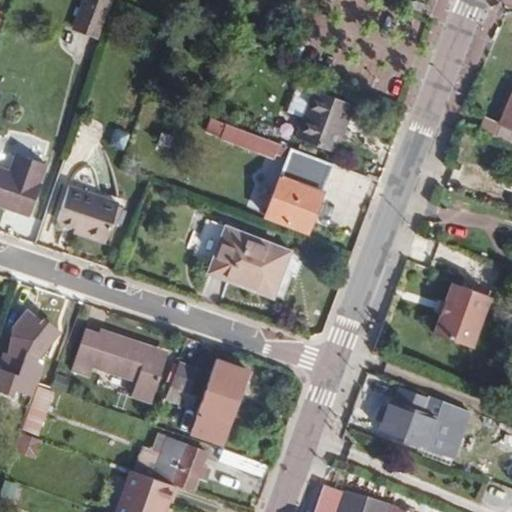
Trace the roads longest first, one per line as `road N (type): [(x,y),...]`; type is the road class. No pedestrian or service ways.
road 1 (secondary): [(331,368),(476,0)]
road 2 (residential): [(331,368),(0,253)]
road 3 (secondary): [(281,511),(331,368)]
